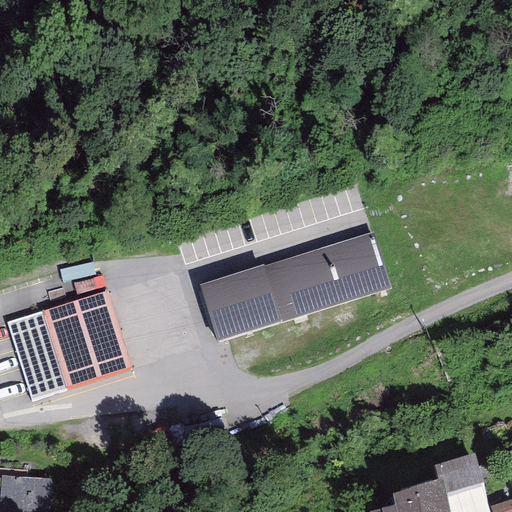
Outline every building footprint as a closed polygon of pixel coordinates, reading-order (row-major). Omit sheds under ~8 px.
[(294,218),(366,202),(361,178),(289,193),(294,218)] [(373,237),(200,292),(215,345),(390,289),(373,237)] [(108,294),(7,325),(31,404),(132,374),(108,294)] [(219,419),(184,429),(188,443),(223,434),(219,419)] [(442,478),(445,494),(483,483),(475,453),(434,466),(438,479),(442,478)] [(49,511),(52,482),(2,478),(0,507),(0,511),(49,511)] [(438,479),(392,494),(394,505),(369,511),(449,511),(445,494),(442,478),(438,479)] [(511,511),(511,499),(490,506),(492,511),(511,511)]
